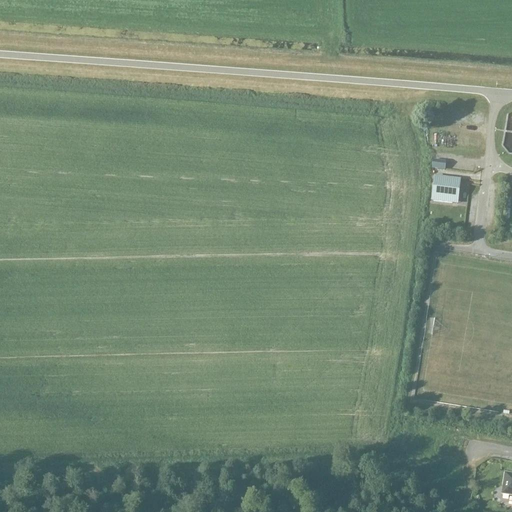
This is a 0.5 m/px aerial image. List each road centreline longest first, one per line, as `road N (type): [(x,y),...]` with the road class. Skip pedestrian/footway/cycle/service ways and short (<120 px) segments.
road 1 (unclassified): [(511,93),(0,55)]
road 2 (track): [(0,468),(348,460),(406,466)]
